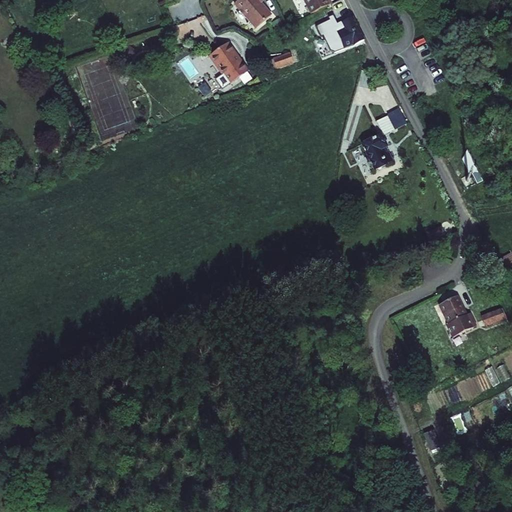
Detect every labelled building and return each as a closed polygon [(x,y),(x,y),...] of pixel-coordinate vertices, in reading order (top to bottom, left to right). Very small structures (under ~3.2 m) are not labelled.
[(244,0),(240,4),(259,28),(275,15),(262,0),(244,0)] [(307,0),(315,16),(335,7),(332,0),(307,0)] [(364,41),(354,18),(335,26),(316,33),(320,42),(323,41),(329,57),(344,51),(343,50),(364,41)] [(231,41),(211,55),(227,77),(224,79),(231,89),(253,74),(231,41)] [(272,62),(276,72),(299,63),(295,53),(272,62)] [(395,120),(381,126),(385,136),(399,129),(395,120)] [(383,138),(364,146),(369,155),(364,158),(368,167),(373,165),(377,173),(395,165),(391,157),(386,159),(382,149),(387,147),(383,138)] [(387,147),(382,149),(386,159),(391,157),(387,147)] [(440,228),(426,234),(431,243),(444,237),(440,228)] [(462,294),(446,301),(454,320),(451,321),(457,334),(482,323),(476,310),(470,313),(462,294)] [(504,309),(486,317),(490,327),(508,319),(504,309)]
